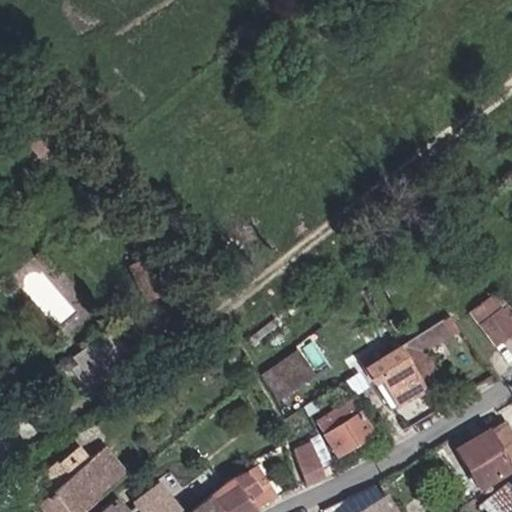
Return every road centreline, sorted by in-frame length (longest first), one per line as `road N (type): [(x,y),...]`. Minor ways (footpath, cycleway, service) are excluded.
road 1 (unknown): [(0,500),(35,449),(80,408),(511,81)]
road 2 (residential): [(284,511),(409,456),(511,392)]
